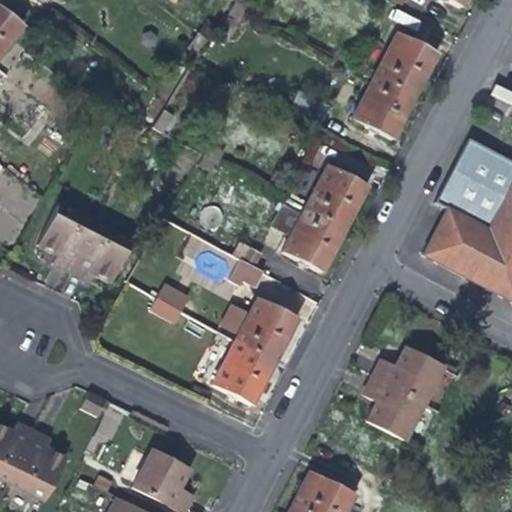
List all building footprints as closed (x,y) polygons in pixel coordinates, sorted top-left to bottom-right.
[(233,22),(237,15),(243,7),(235,2),(224,17),(233,22)] [(251,12),(243,7),(237,15),(245,20),(251,12)] [(0,53),(19,29),(0,14),(0,53)] [(207,18),(198,33),(205,39),(215,24),(207,18)] [(41,37),(62,52),(70,41),(48,26),(41,37)] [(196,53),(205,39),(198,33),(191,45),(196,53)] [(395,33),(372,77),(411,97),(425,70),(434,53),(395,33)] [(398,122),(411,97),(372,77),(350,120),(389,139),(398,122)] [(488,96),(507,110),(511,103),(511,93),(498,83),(488,96)] [(70,112),(63,122),(77,131),(83,122),(70,112)] [(69,141),(77,131),(63,122),(56,132),(69,141)] [(432,203),(447,211),(488,234),(511,189),(511,164),(488,152),(476,146),(468,142),(465,140),(451,167),(432,203)] [(208,146),(203,155),(217,162),(221,153),(208,146)] [(211,172),(217,162),(203,155),(197,165),(211,172)] [(325,165),(302,208),(341,229),(354,205),(365,185),(325,165)] [(511,305),(511,189),(488,234),(447,211),(445,214),(422,258),(439,267),(511,305)] [(86,220),(56,207),(55,209),(37,249),(46,254),(54,258),(51,267),(69,276),(85,283),(90,274),(98,278),(110,284),(114,276),(130,239),(92,223),(86,220)] [(330,251),(341,229),(302,208),(279,253),(319,273),(330,251)] [(288,232),(296,216),(282,209),(274,226),(288,232)] [(261,273),(264,275),(271,261),(248,249),(241,262),(261,273)] [(241,262),(238,260),(226,281),(237,287),(240,282),(252,289),(261,273),(241,262)] [(159,291),(155,298),(167,305),(170,306),(174,298),(159,291)] [(165,315),(170,306),(167,305),(155,298),(150,308),(165,315)] [(256,299),(234,341),(272,361),(288,331),(295,318),(256,299)] [(260,384),(272,361),(234,341),(211,385),(249,405),(260,384)] [(390,369),(376,362),(369,376),(367,380),(358,396),(372,404),(368,411),(363,421),(401,441),(419,407),(420,403),(438,369),(401,349),(390,369)] [(78,410),(96,420),(105,402),(87,394),(78,410)] [(0,427),(0,480),(6,483),(43,502),(59,470),(64,459),(56,455),(45,450),(49,441),(32,432),(15,424),(11,432),(0,427)] [(130,489),(172,511),(183,511),(190,499),(176,492),(186,472),(149,452),(130,489)] [(297,499),(289,511),(343,511),(352,497),(309,476),(297,499)] [(136,511),(114,500),(107,511),(136,511)]
